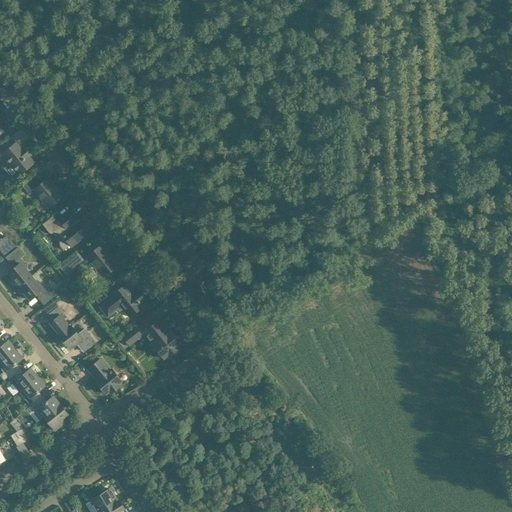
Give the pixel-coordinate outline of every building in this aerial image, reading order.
[(16,142),(9,148),(2,153),(19,174),(26,169),(28,169),(32,166),(31,164),(33,163),(28,156),(30,155),(24,148),(22,149),(16,142)] [(36,176),(28,182),(24,186),(29,193),(33,191),(39,198),(41,197),(49,207),(51,205),(53,207),(54,206),(59,202),(57,200),(63,196),(48,178),(42,183),(36,176)] [(52,217),(43,224),(49,231),(50,232),(51,232),(52,233),(53,233),(54,233),(56,232),(57,232),(62,228),(66,233),(63,236),(64,237),(62,239),(62,240),(61,240),(61,241),(60,242),(60,243),(61,244),(61,245),(61,246),(64,249),(70,244),(71,245),(82,236),(90,230),(82,220),(80,222),(70,210),(62,217),(59,219),(60,220),(57,222),(52,217)] [(1,240),(0,239),(0,249),(4,254),(14,246),(7,236),(1,240)] [(100,245),(92,251),(87,256),(96,268),(95,270),(101,278),(107,273),(108,275),(110,275),(115,271),(115,269),(114,267),(118,264),(109,254),(108,255),(100,245)] [(17,287),(31,276),(26,269),(26,263),(23,263),(19,257),(24,254),(18,247),(6,257),(12,263),(15,266),(8,272),(13,278),(12,279),(12,282),(13,284),(14,285),(17,286),(17,287)] [(66,274),(83,260),(78,253),(60,267),(66,274)] [(36,282),(31,276),(17,287),(18,288),(18,290),(19,292),(21,293),(24,293),(25,292),(30,299),(37,293),(40,297),(39,297),(44,304),(56,294),(51,288),(46,291),(38,281),(36,282)] [(142,293),(141,293),(140,292),(137,288),(136,289),(132,293),(125,284),(112,295),(113,296),(100,307),(108,316),(108,315),(116,309),(118,308),(120,310),(122,308),(130,317),(135,312),(143,306),(141,305),(147,300),(145,299),(146,298),(142,293)] [(55,309),(58,307),(53,301),(43,309),(48,315),(55,309)] [(58,307),(55,309),(48,315),(47,315),(52,321),(50,322),(55,328),(54,329),(58,334),(59,333),(60,334),(71,326),(71,325),(69,327),(63,318),(66,316),(58,307)] [(160,319),(152,325),(144,331),(153,343),(152,344),(163,358),(168,354),(169,356),(178,349),(177,347),(181,344),(170,330),(169,331),(160,319)] [(95,341),(88,333),(85,329),(80,333),(78,334),(71,326),(60,334),(61,336),(60,337),(64,341),(62,342),(67,347),(68,346),(70,349),(77,343),(83,351),(91,345),(95,341)] [(129,344),(141,334),(135,327),(123,337),(129,344)] [(0,346),(0,360),(15,349),(8,340),(0,346)] [(15,349),(0,360),(0,367),(3,372),(0,374),(0,375),(4,381),(8,377),(18,370),(14,364),(22,358),(15,349)] [(121,381),(115,373),(112,369),(110,370),(101,358),(88,369),(98,380),(96,381),(106,393),(109,390),(111,392),(119,386),(118,384),(121,381)] [(22,375),(18,370),(8,377),(19,391),(37,377),(30,368),(22,375)] [(37,377),(19,391),(26,400),(30,405),(40,397),(36,392),(44,386),(43,384),(45,383),(40,377),(39,379),(37,377)] [(44,417),(60,404),(59,404),(53,396),(44,403),(40,397),(30,405),(26,409),(30,415),(34,412),(40,420),(44,417)] [(67,413),(60,404),(44,417),(55,430),(65,421),(62,417),(67,413)] [(29,440),(22,428),(16,432),(23,443),(29,440)] [(23,443),(16,432),(11,435),(18,446),(23,443)] [(90,500),(96,508),(97,510),(116,499),(110,488),(90,500)] [(118,501),(116,499),(97,510),(97,511),(118,511),(123,509),(122,509),(124,508),(119,500),(118,501)]
